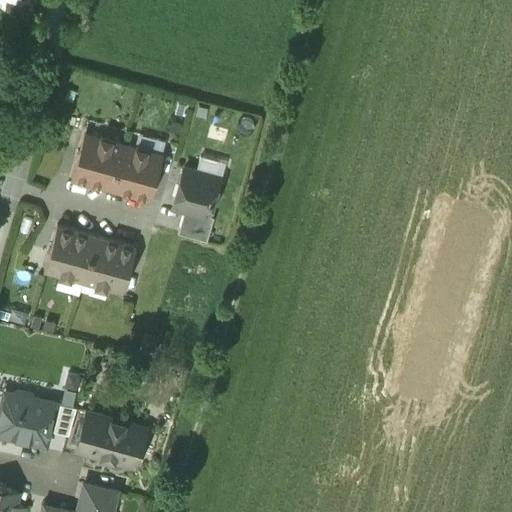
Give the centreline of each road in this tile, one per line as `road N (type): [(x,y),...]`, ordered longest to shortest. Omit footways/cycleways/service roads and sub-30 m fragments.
road 1 (track): [(169,511),(320,0)]
road 2 (residential): [(0,205),(56,0)]
